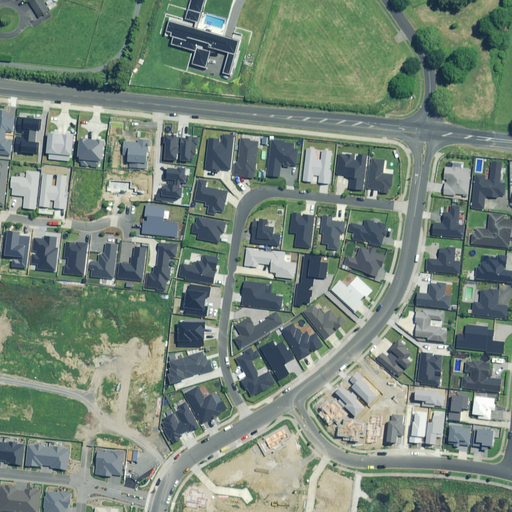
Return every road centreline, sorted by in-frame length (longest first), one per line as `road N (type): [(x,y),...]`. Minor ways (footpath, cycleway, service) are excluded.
road 1 (tertiary): [(0,87),(425,134)]
road 2 (residential): [(252,423),(222,351),(247,202),(271,191),(415,207)]
road 3 (residential): [(507,472),(343,458),(318,441),(291,398)]
road 4 (tertiary): [(291,398),(349,353),(392,299),(415,207)]
road 5 (unknown): [(92,412),(94,330),(0,309)]
road 6 (residential): [(425,134),(427,65),(387,0)]
road 7 (residential): [(127,222),(83,226),(0,216)]
road 8 (tertiary): [(160,502),(185,462),(252,423)]
